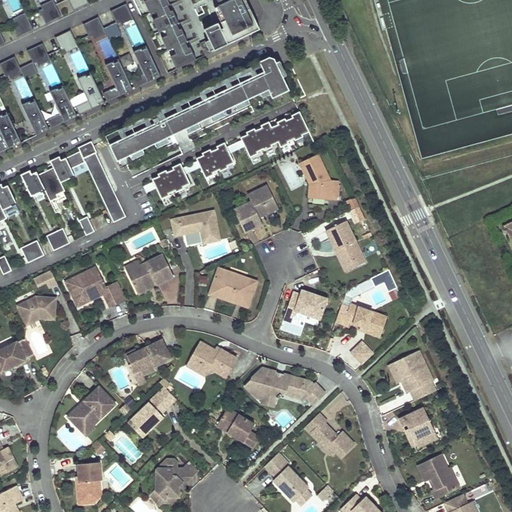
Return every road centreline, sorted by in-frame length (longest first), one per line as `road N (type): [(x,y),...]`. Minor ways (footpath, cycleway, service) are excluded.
road 1 (secondary): [(327,23),(511,412)]
road 2 (residential): [(54,511),(38,462),(42,416),(55,384),(95,342),(157,318),(187,317),(256,342)]
road 3 (residential): [(0,169),(279,35),(292,21)]
road 4 (residential): [(256,342),(338,369),(411,511)]
